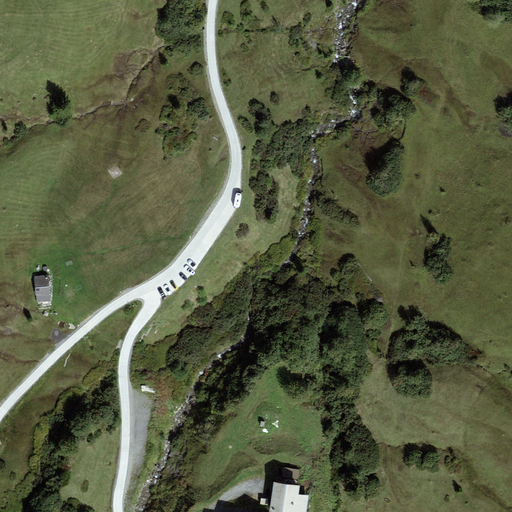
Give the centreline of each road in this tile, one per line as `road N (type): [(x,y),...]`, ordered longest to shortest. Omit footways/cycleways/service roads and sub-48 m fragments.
road 1 (unclassified): [(0,417),(27,378),(121,296),(165,284),(217,218),(235,176),(234,137),(213,65),(214,0)]
road 2 (track): [(165,284),(127,351),(128,441),(118,511)]
